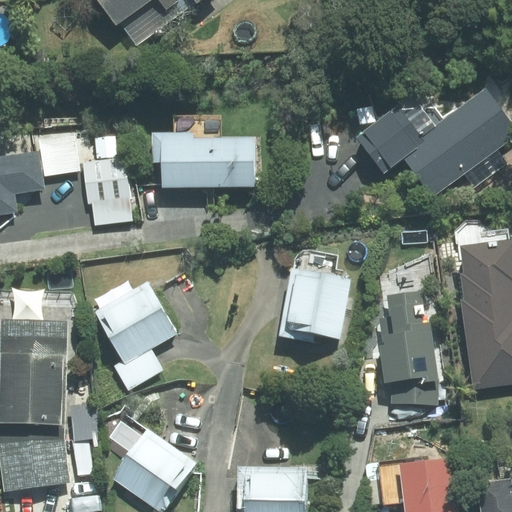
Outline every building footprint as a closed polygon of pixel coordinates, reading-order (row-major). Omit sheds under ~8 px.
[(96,0),(114,25),(149,0),(156,0),(162,7),(171,0),(172,0),(181,12),(195,1),(196,3),(199,0),(96,0)] [(511,139),(511,121),(487,88),(421,136),(398,106),(357,136),(385,174),(404,159),(433,198),(511,139)] [(164,187),(257,186),(256,136),(195,137),(195,131),(154,132),(154,161),(163,161),(164,187)] [(0,215),(17,212),(15,194),(45,189),(39,150),(0,156),(0,215)] [(83,161),(88,203),(130,199),(125,156),(83,161)] [(473,389),(511,383),(511,236),(461,244),(464,271),(461,271),(464,297),(461,298),(473,389)] [(352,281),(300,270),(288,330),(340,340),(352,281)] [(97,312),(124,361),(116,365),(130,390),(163,371),(151,349),(179,333),(150,281),(97,312)] [(425,322),(423,303),(422,291),(387,295),(389,310),(392,310),(395,333),(384,334),(385,344),(379,345),(384,383),(393,382),(392,403),(439,406),(440,384),(431,321),(425,322)] [(0,459),(5,493),(71,483),(65,438),(68,321),(1,319),(0,361),(0,459)] [(96,409),(74,410),(76,445),(98,443),(96,409)] [(162,511),(165,511),(199,463),(150,429),(115,479),(162,511)] [(97,454),(79,455),(80,484),(98,484),(97,454)] [(459,511),(452,457),(399,464),(405,511),(459,511)] [(309,511),(310,468),(239,467),(238,511),(309,511)] [(511,511),(511,479),(511,477),(478,482),(481,511),(511,511)] [(96,511),(98,496),(78,495),(77,511),(96,511)]
